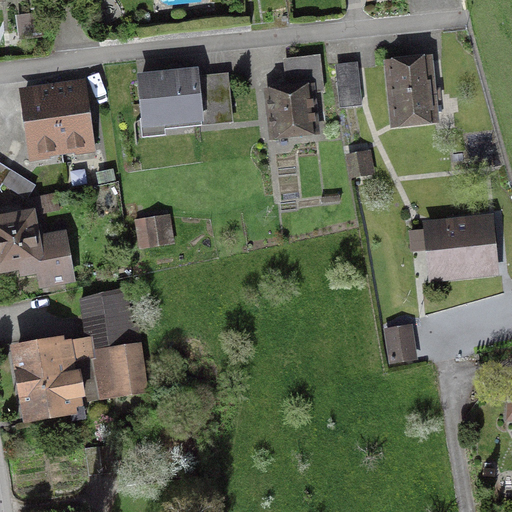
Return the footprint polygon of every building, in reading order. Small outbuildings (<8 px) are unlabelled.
[(40,13),(18,18),(21,38),(43,35),(40,13)] [(320,56),(288,59),(290,83),(281,84),(282,92),(268,93),(272,136),(315,131),(311,93),(323,91),(320,56)] [(428,61),(388,65),(394,123),(434,119),(428,61)] [(336,71),(340,107),(361,105),(357,69),(336,71)] [(195,74),(141,80),(145,122),(162,121),(162,128),(184,125),(183,118),(200,117),(199,115),(230,111),(227,78),(196,82),(195,74)] [(87,125),(91,119),(89,105),(84,105),(81,86),(53,90),(61,149),(89,145),(87,125)] [(30,133),(33,153),(61,149),(53,90),(24,94),(27,113),(22,114),(24,129),(30,133)] [(363,153),(349,156),(353,178),(367,175),(363,153)] [(0,188),(11,171),(0,163),(0,188)] [(0,220),(0,268),(27,264),(28,271),(40,269),(43,283),(69,278),(61,237),(35,242),(30,215),(0,220)] [(146,219),(133,221),(135,236),(148,234),(146,219)] [(455,229),(428,232),(432,277),(494,271),(489,221),(455,225),(455,229)] [(128,320),(123,289),(81,299),(88,338),(59,343),(69,403),(99,398),(116,393),(146,388),(140,348),(137,344),(133,325),(128,320)] [(411,358),(406,328),(386,332),(391,361),(411,358)] [(19,374),(28,417),(71,409),(69,403),(59,343),(17,351),(21,374),(19,374)] [(85,448),(88,476),(117,472),(113,445),(85,448)]
